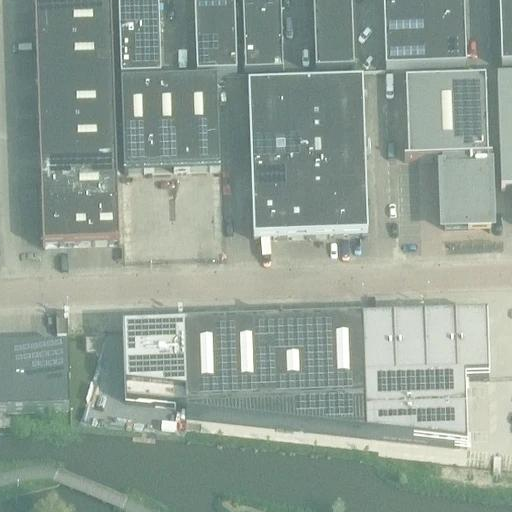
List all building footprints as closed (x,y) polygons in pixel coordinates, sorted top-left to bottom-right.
[(33,0),(42,250),(118,248),(109,0),(33,0)] [(157,0),(116,0),(120,83),(160,82),(157,0)] [(193,0),(196,80),(236,79),(232,0),(193,0)] [(241,0),(244,79),(282,77),(279,0),(241,0)] [(312,0),(315,76),(353,75),(350,0),(312,0)] [(463,0),(381,0),(384,73),(466,71),(463,0)] [(511,0),(497,0),(500,69),(511,69),(511,0)] [(511,79),(496,80),(500,192),(511,191),(511,79)] [(484,82),(404,85),(407,164),(441,163),(441,181),(443,232),(474,231),(474,229),(489,228),(484,82)] [(120,87),(123,177),(219,174),(216,84),(120,87)] [(252,243),(366,239),(361,85),(247,89),(252,243)] [(485,320),(462,321),(464,382),(488,381),(485,320)] [(462,321),(426,322),(428,384),(464,382),(462,321)] [(426,322),(395,323),(397,385),(428,384),(426,322)] [(395,323),(363,324),(365,386),(397,385),(395,323)] [(347,325),(182,330),(185,411),(185,412),(185,420),(268,429),(366,439),(366,421),(365,386),(363,324),(361,324),(347,325)] [(136,332),(122,332),(124,373),(125,405),(185,411),(182,330),(136,332)] [(96,341),(85,341),(86,354),(96,354),(96,341)] [(0,415),(12,415),(69,414),(68,388),(69,388),(68,354),(68,350),(0,351),(0,415)] [(397,385),(365,386),(366,421),(465,418),(464,382),(428,384),(397,385)] [(465,418),(366,421),(366,439),(466,450),(465,418)]
